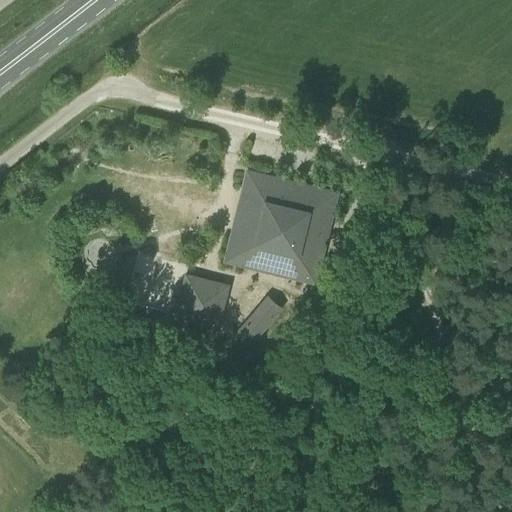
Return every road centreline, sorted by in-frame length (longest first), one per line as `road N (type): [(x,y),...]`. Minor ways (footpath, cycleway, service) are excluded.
road 1 (unclassified): [(511,184),(107,88),(0,165)]
road 2 (track): [(472,436),(391,219),(346,145)]
